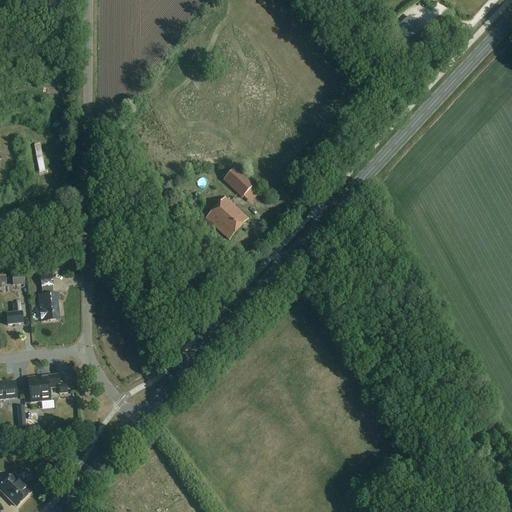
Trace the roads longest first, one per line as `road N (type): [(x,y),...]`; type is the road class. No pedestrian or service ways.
road 1 (primary): [(138,422),(511,20)]
road 2 (unclassified): [(85,350),(88,0)]
